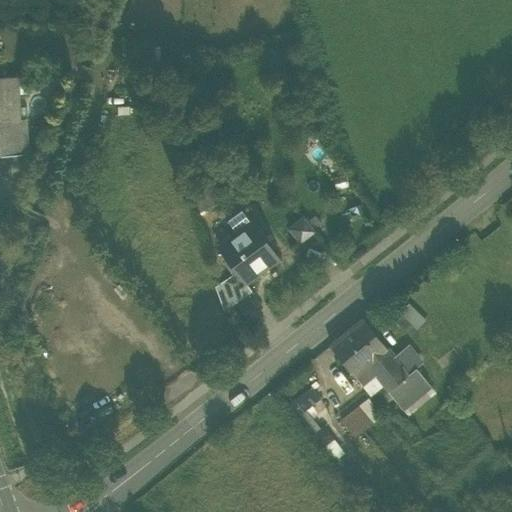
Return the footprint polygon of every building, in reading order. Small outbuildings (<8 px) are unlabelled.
[(289,54),(266,46),(259,65),(282,73),(289,54)] [(0,123),(19,123),(19,121),(17,80),(0,80),(0,123)] [(19,123),(0,123),(0,156),(29,155),(25,121),(19,121),(19,123)] [(220,202),(208,178),(186,189),(198,213),(220,202)] [(277,259),(251,224),(243,212),(228,223),(236,234),(238,236),(220,248),(237,272),(245,283),(259,273),(258,272),(277,259)] [(290,229),(300,241),(312,232),(303,220),(290,229)] [(227,279),(241,298),(251,291),(245,283),(237,272),(227,279)] [(215,286),(224,311),(241,298),(227,279),(215,286)] [(425,321),(408,303),(399,312),(416,330),(425,321)] [(353,375),(354,375),(367,364),(386,348),(363,319),(330,346),(353,375)] [(393,358),(407,375),(415,368),(420,364),(407,346),(393,357),(393,358)] [(386,348),(367,364),(383,386),(388,391),(407,375),(393,358),(393,357),(386,348)] [(370,396),(383,386),(367,364),(354,375),(370,396)] [(407,375),(388,391),(395,401),(401,409),(429,385),(415,368),(407,375)] [(429,385),(401,409),(407,416),(436,393),(429,385)] [(286,405),(296,418),(305,410),(320,398),(311,386),(286,405)] [(380,412),(395,401),(388,391),(383,386),(370,396),(340,419),(354,437),(382,415),(380,412)] [(305,410),(296,418),(310,435),(320,428),(305,410)] [(320,428),(310,435),(310,436),(321,450),(323,448),(334,439),(323,425),(320,428)] [(345,453),(334,439),(323,448),(334,462),(345,453)]
